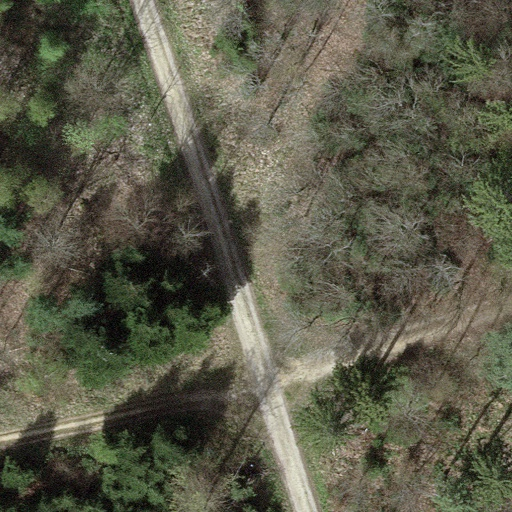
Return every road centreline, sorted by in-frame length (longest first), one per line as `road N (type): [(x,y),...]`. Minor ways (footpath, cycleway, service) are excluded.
road 1 (track): [(151,0),(311,511)]
road 2 (track): [(273,391),(0,436)]
road 3 (track): [(273,391),(511,311)]
